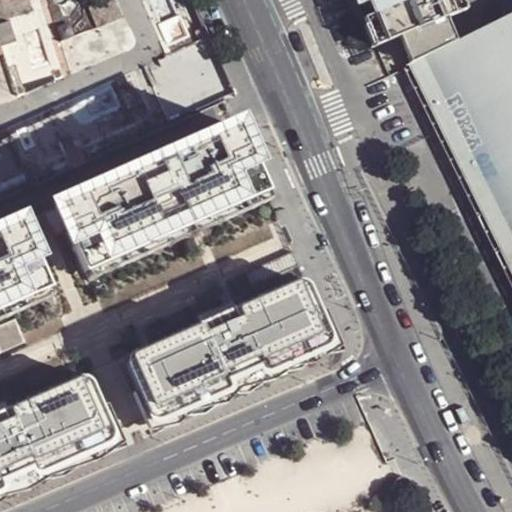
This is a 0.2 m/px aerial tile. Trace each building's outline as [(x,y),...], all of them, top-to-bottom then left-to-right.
[(106,0),(107,3),(92,9),(103,31),(127,22),(117,0),(106,0)] [(163,113),(225,88),(190,0),(143,0),(165,56),(143,64),(163,113)] [(361,0),(363,2),(379,45),(396,38),(398,42),(415,35),(413,31),(441,19),(433,0),(361,0)] [(433,0),(441,19),(463,10),(458,0),(433,0)] [(379,45),(363,2),(348,7),(365,50),(379,45)] [(0,105),(40,91),(36,78),(62,67),(40,8),(23,14),(30,35),(18,39),(9,16),(0,19),(0,105)] [(511,15),(409,68),(511,271),(511,15)] [(244,124),(50,211),(61,234),(74,229),(93,269),(272,189),(244,124)] [(39,215),(0,232),(0,308),(55,285),(37,245),(50,239),(39,215)] [(312,276),(132,357),(158,414),(160,420),(339,340),(312,276)] [(0,415),(0,491),(123,437),(119,430),(94,373),(0,415)]
